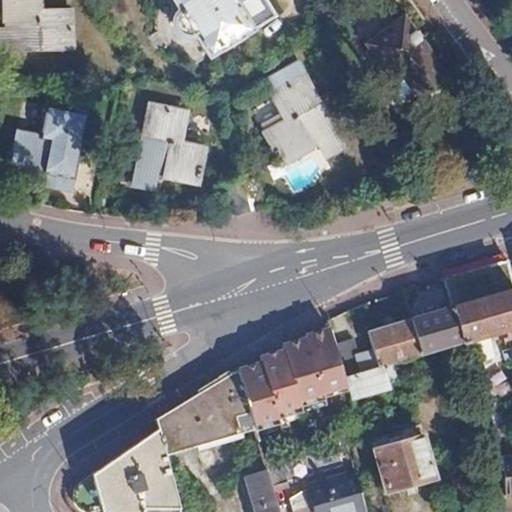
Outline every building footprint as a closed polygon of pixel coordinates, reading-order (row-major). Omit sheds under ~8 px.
[(0,48),(70,49),(70,8),(39,8),(39,0),(5,0),(5,21),(10,20),(10,30),(0,29),(0,48)] [(275,16),(264,0),(174,0),(179,8),(177,10),(173,15),(172,20),(172,25),(174,30),(178,34),(184,36),(189,37),(195,34),(209,57),(275,16)] [(445,74),(403,17),(364,43),(391,80),(402,73),(418,94),(445,74)] [(327,156),(344,147),(300,63),(280,74),(286,86),(271,94),(285,122),(265,132),(275,150),(273,151),(277,159),(280,158),(283,164),(314,149),(312,146),(319,142),(327,156)] [(44,187),(76,191),(87,113),(50,108),(45,137),(20,134),(17,154),(13,154),(12,162),(17,162),(16,169),(46,173),(44,187)] [(190,115),(152,108),(137,188),(157,191),(160,174),(169,175),(168,180),(200,186),(202,177),(206,178),(209,166),(205,166),(208,152),(184,148),(190,115)] [(255,178),(226,187),(234,216),(264,207),(255,178)] [(511,272),(508,260),(478,269),(446,279),(454,306),(465,342),(493,334),(495,340),(504,337),(502,331),(511,328),(511,272)] [(465,342),(454,306),(414,319),(425,354),(465,343),(465,342)] [(425,354),(414,319),(373,331),(383,366),(397,362),(425,354)] [(253,365),(241,369),(257,426),(280,420),(279,416),(304,408),(303,403),(327,397),(327,394),(351,386),(348,377),(339,346),(334,327),(321,330),(310,334),(309,336),(299,339),(286,343),(288,348),(276,352),(263,355),(265,362),(253,365)] [(366,371),(357,340),(339,346),(348,377),(366,371)] [(510,424),(491,360),(472,367),(490,430),(510,424)] [(351,386),(354,399),(392,387),(391,383),(402,379),(397,362),(383,366),(366,371),(348,377),(351,386)] [(257,426),(241,369),(241,368),(221,380),(199,393),(178,407),(160,419),(169,457),(258,431),(257,426)] [(178,511),(159,432),(84,477),(78,482),(75,486),(73,491),(73,496),(75,502),(78,505),(81,507),(86,510),(90,510),(96,509),(101,509),(102,511),(178,511)] [(436,476),(425,437),(409,442),(406,435),(393,439),(392,435),(373,441),(388,490),(436,476)] [(511,457),(503,459),(507,498),(511,497),(511,457)] [(279,511),(269,473),(242,481),(250,511),(279,511)] [(368,511),(357,473),(309,486),(312,497),(294,501),(297,511),(368,511)]
